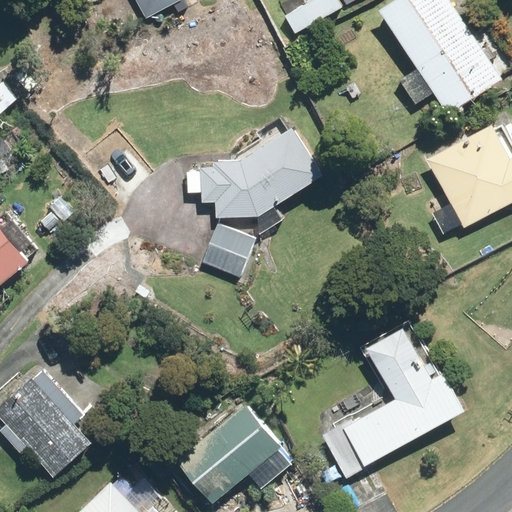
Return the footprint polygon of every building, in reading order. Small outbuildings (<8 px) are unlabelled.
[(344,0),(286,0),(280,4),(302,37),(349,7),(344,0)] [(423,72),(405,83),(422,108),(438,98),(452,119),(507,84),(452,0),(410,0),(386,16),(423,72)] [(4,84),(0,88),(0,121),(21,102),(4,84)] [(511,158),(498,129),(431,162),(466,232),(511,209),(511,158)] [(204,172),(204,175),(190,175),(191,197),(206,196),(206,205),(219,205),(219,221),(263,220),(328,181),(298,132),(243,165),(239,165),(239,162),(225,162),(225,165),(217,165),(217,171),(204,172)] [(44,235),(57,248),(71,235),(58,221),(44,235)] [(0,290),(31,264),(24,255),(28,252),(11,232),(7,235),(0,226),(0,290)] [(258,243),(221,227),(204,265),(241,281),(258,243)] [(373,352),(401,403),(356,427),(354,423),(327,438),(351,481),(471,416),(449,376),(436,383),(409,332),(373,352)] [(0,413),(0,417),(20,439),(14,445),(26,458),(32,452),(59,483),(97,448),(79,428),(90,417),(49,373),(38,383),(35,381),(0,413)] [(251,409),(182,468),(217,509),(257,475),(271,492),(298,469),(285,454),(288,451),(251,409)] [(324,476),(331,486),(342,479),(335,468),(324,476)] [(115,486),(87,511),(157,511),(156,510),(166,501),(149,483),(129,502),(115,486)]
